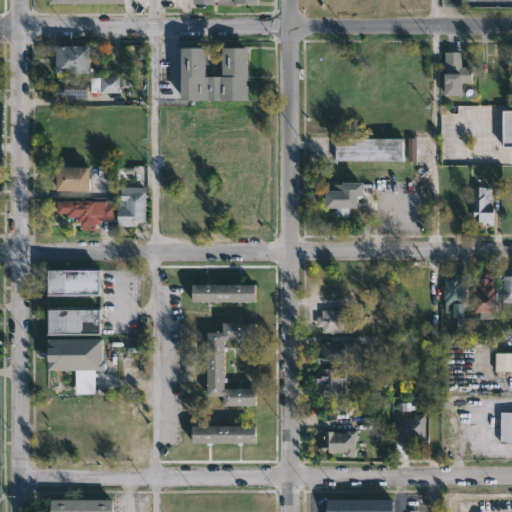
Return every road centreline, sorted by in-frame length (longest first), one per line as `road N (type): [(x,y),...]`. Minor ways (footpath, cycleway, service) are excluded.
road 1 (residential): [(0,258),(511,254)]
road 2 (residential): [(0,26),(511,28)]
road 3 (residential): [(22,511),(23,0)]
road 4 (tertiary): [(294,0),(294,511)]
road 5 (residential): [(22,479),(511,472)]
